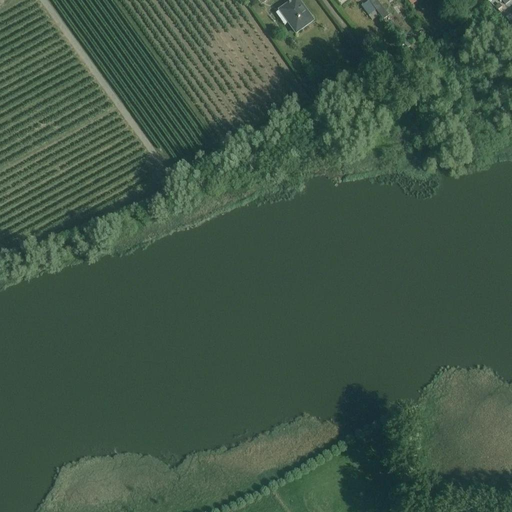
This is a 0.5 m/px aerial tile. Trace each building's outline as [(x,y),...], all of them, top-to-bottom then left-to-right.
[(279,12),(276,14),(285,26),(287,24),(296,36),(315,22),(299,0),(293,0),(278,11),(279,12)] [(371,0),(369,2),(376,12),(386,25),(392,20),(376,0),(371,0)] [(511,5),(508,0),(503,4),(509,13),(511,10),(511,5)] [(376,12),(369,2),(368,2),(364,5),(362,7),(372,21),(379,17),(375,12),(376,12)] [(461,2),(452,4),(454,11),(457,10),(463,9),(461,2)] [(298,61),(292,65),(297,72),(303,68),(298,61)]
